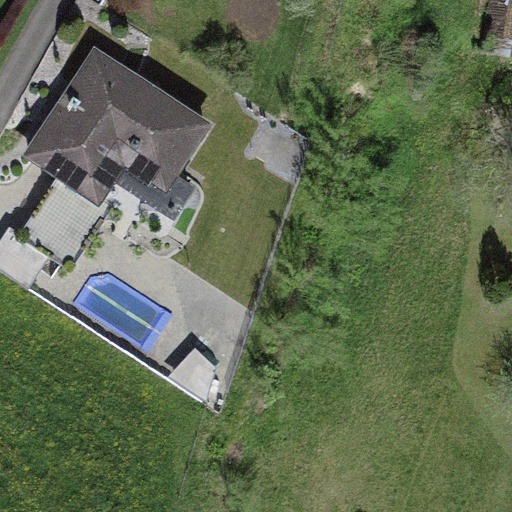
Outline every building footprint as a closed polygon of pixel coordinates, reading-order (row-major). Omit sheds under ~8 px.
[(511,0),(487,0),(480,33),(511,40),(511,0)] [(66,273),(109,209),(95,200),(126,153),(167,180),(201,129),(92,58),(25,158),(81,194),(76,202),(61,193),(54,195),(47,193),(16,241),(66,273)] [(511,119),(482,110),(475,135),(511,144),(511,119)] [(144,354),(169,317),(105,275),(87,279),(69,305),(144,354)] [(173,374),(189,391),(207,374),(191,357),(173,374)]
